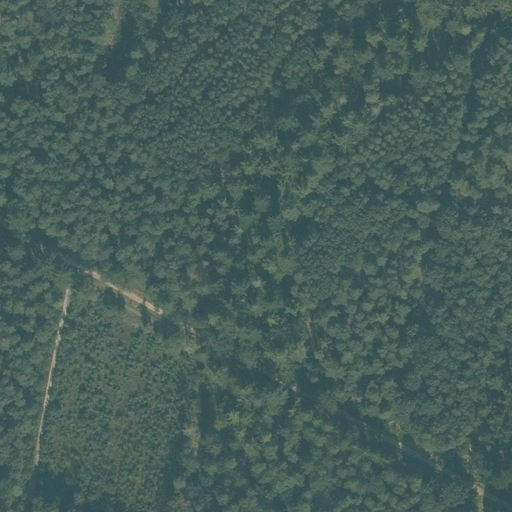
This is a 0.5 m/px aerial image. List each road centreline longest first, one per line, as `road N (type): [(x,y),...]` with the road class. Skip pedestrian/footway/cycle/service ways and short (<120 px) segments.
road 1 (track): [(0,225),(511,509)]
road 2 (track): [(26,511),(70,276)]
